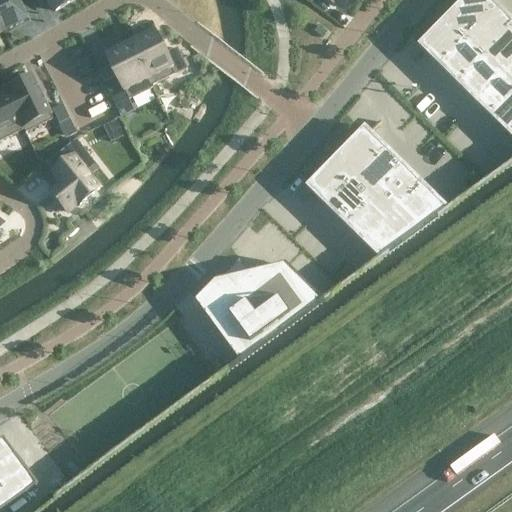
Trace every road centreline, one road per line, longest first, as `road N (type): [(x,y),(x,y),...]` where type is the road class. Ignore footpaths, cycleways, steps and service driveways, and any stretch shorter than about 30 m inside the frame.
road 1 (unclassified): [(0,409),(135,323),(313,126)]
road 2 (residential): [(140,0),(313,126)]
road 3 (unclassified): [(313,126),(416,0)]
road 4 (residential): [(0,63),(129,0)]
road 5 (motorway): [(511,441),(415,511)]
